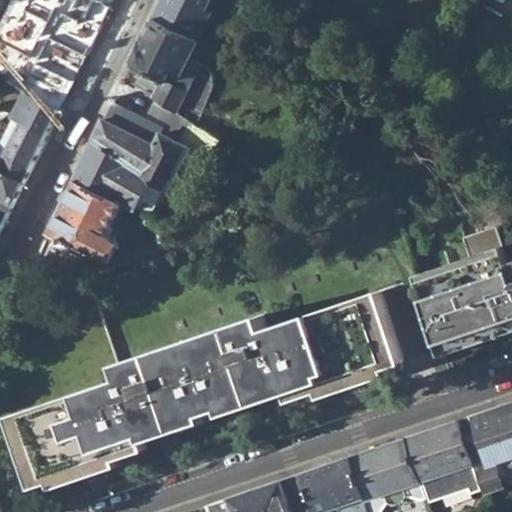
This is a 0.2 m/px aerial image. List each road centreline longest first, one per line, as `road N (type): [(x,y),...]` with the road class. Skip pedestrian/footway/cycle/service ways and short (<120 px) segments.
road 1 (residential): [(121,511),(511,381)]
road 2 (residential): [(0,278),(139,0)]
